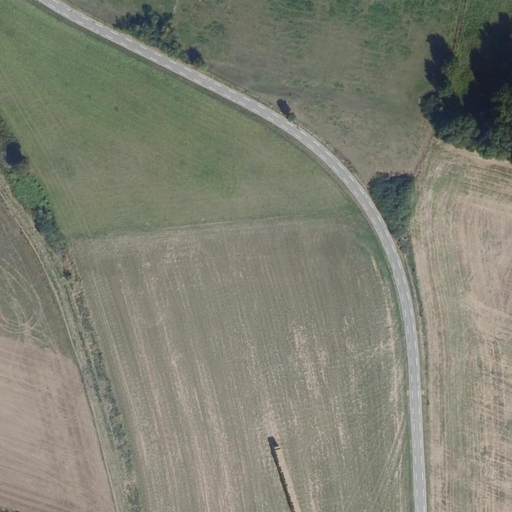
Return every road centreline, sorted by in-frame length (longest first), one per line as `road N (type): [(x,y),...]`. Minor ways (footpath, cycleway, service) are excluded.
road 1 (tertiary): [(48,0),(293,129),(352,184),(388,246),(409,324),(420,511)]
road 2 (track): [(123,511),(47,255),(0,188)]
